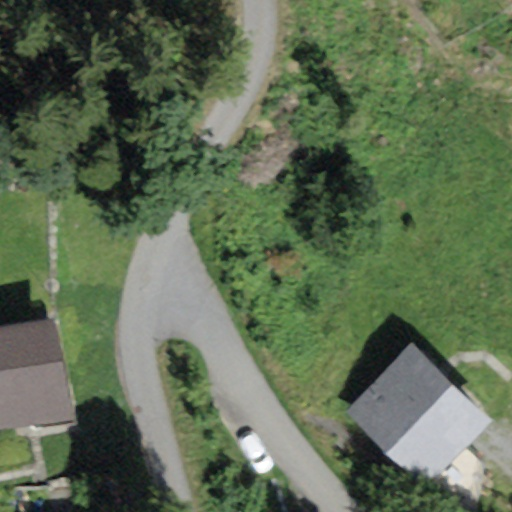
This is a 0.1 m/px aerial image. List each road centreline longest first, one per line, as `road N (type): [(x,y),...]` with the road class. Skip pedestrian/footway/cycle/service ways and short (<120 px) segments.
road 1 (track): [(239,0),(228,99),(149,243),(140,363),(174,511)]
road 2 (track): [(344,511),(195,313),(145,303)]
